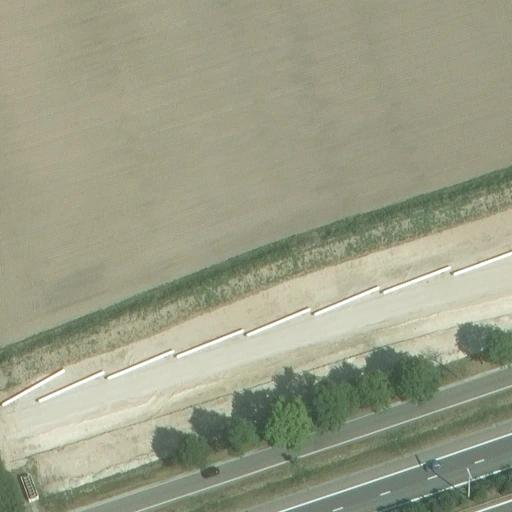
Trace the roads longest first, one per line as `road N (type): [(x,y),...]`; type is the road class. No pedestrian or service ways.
road 1 (tertiary): [(109,511),(511,376)]
road 2 (motorway): [(511,449),(326,511)]
